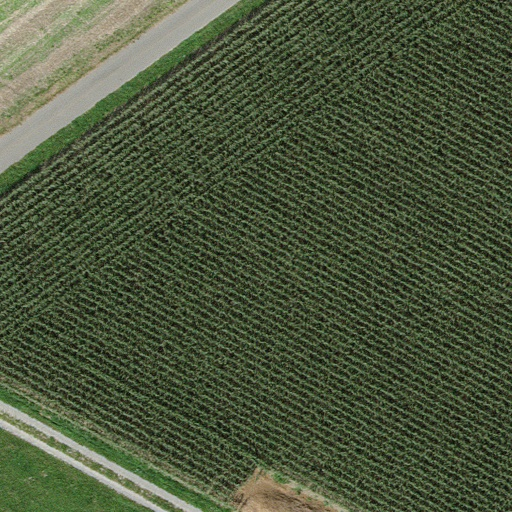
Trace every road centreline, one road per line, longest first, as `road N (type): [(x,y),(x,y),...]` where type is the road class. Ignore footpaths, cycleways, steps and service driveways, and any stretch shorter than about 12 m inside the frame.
road 1 (track): [(0,164),(229,0)]
road 2 (track): [(0,417),(172,511)]
